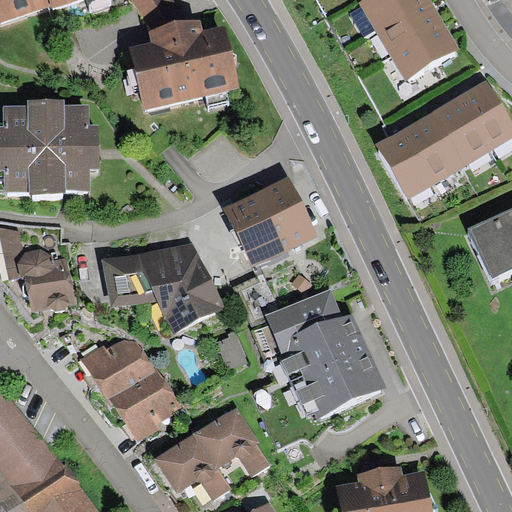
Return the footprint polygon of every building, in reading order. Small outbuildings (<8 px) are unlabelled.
[(0,0),(0,25),(1,29),(51,12),(52,16),(85,5),(88,13),(114,4),(112,0),(0,0)] [(131,0),(155,37),(186,30),(178,4),(174,0),(131,0)] [(428,0),(376,0),(361,9),(407,86),(461,54),(450,36),(435,10),(428,0)] [(154,49),(132,54),(146,116),(240,94),(225,33),(202,39),(199,27),(186,30),(155,37),(151,38),(154,49)] [(511,143),(511,126),(487,85),(470,95),(450,107),(412,129),(392,141),(376,150),(408,205),(511,143)] [(29,111),(5,112),(5,132),(0,132),(0,179),(5,180),(5,200),(29,200),(29,203),(68,203),(68,199),(93,198),(93,176),(100,176),(100,130),(90,130),(90,110),(65,110),(65,107),(29,107),(29,111)] [(290,183),(225,214),(253,273),(318,242),(290,183)] [(511,218),(469,239),(494,289),(511,279),(511,218)] [(25,227),(0,227),(0,228),(11,276),(30,278),(34,307),(77,302),(72,267),(56,267),(54,250),(46,244),(27,243),(25,227)] [(164,298),(178,327),(230,306),(217,272),(207,243),(109,257),(117,303),(164,298)] [(266,320),(280,314),(264,278),(236,289),(253,329),(268,323),(266,320)] [(280,314),(266,320),(268,323),(288,368),(284,369),(307,421),(314,418),(319,425),(389,393),(354,317),(344,321),(333,293),(280,314)] [(238,337),(220,345),(233,373),(251,365),(238,337)] [(114,399),(160,366),(140,338),(124,339),(88,363),(114,399)] [(114,399),(141,437),(187,405),(160,366),(114,399)] [(0,467),(32,511),(96,511),(6,392),(0,395),(0,467)] [(262,440),(240,407),(199,433),(220,466),(262,440)] [(220,466),(199,433),(159,459),(181,492),(220,466)] [(0,511),(32,511),(0,467),(0,511)] [(358,485),(338,488),(342,511),(433,511),(426,471),(405,475),(404,467),(357,475),(358,485)] [(216,503),(236,492),(229,478),(209,489),(216,503)]
